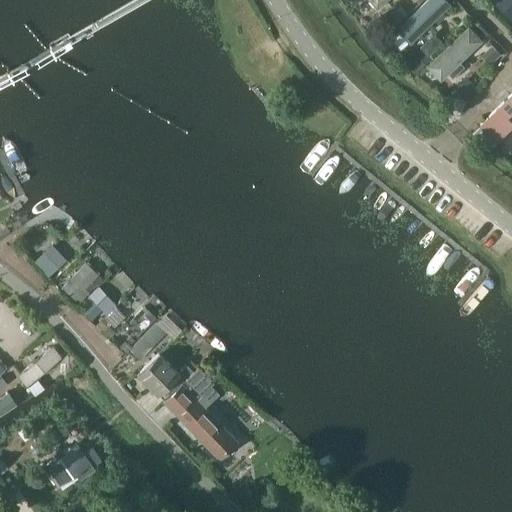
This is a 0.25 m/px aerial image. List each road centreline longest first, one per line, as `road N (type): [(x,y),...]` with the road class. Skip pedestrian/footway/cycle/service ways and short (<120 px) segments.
road 1 (unclassified): [(232,511),(84,348),(0,273)]
road 2 (unclassified): [(511,227),(351,96),(274,0)]
